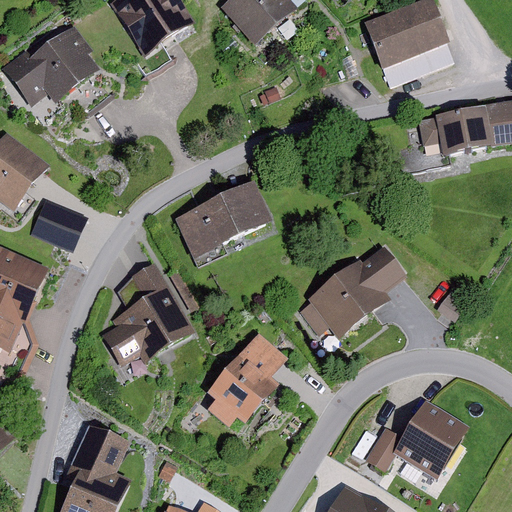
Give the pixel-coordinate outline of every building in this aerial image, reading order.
[(182,0),(136,0),(117,13),(153,67),(204,32),(182,0)] [(290,0),(248,0),(230,16),(264,56),(307,19),(290,0)] [(441,6),(374,30),(391,78),(459,54),(441,6)] [(30,55),(7,71),(38,115),(55,103),(64,115),(110,83),(97,65),(103,60),(83,33),(38,65),(30,55)] [(511,109),(486,111),(494,152),(511,150),(511,109)] [(486,111),(420,125),(425,149),(442,146),(445,161),(494,152),(486,111)] [(57,175),(13,139),(0,154),(0,205),(19,220),(57,175)] [(261,189),(179,227),(198,268),(280,230),(261,189)] [(79,242),(93,209),(50,192),(36,225),(79,242)] [(390,251),(302,316),(330,354),(397,305),(392,299),(414,283),(390,251)] [(58,276),(3,253),(0,259),(0,362),(10,367),(25,331),(34,335),(58,276)] [(118,332),(106,340),(126,374),(144,363),(150,373),(204,341),(163,272),(138,286),(149,305),(115,326),(118,332)] [(477,306),(456,292),(440,318),(462,331),(477,306)] [(295,367),(266,341),(214,400),(223,408),(214,418),(235,437),(244,427),(253,435),(290,394),(279,385),(295,367)] [(410,444),(388,431),(368,465),(389,477),(399,459),(445,486),(476,433),(431,407),(410,444)] [(0,415),(0,472),(28,441),(0,415)] [(139,454),(97,432),(69,483),(82,490),(70,511),(131,511),(144,489),(125,479),(139,454)] [(180,473),(168,467),(160,482),(171,489),(180,473)] [(373,511),(347,496),(337,511),(373,511)]
